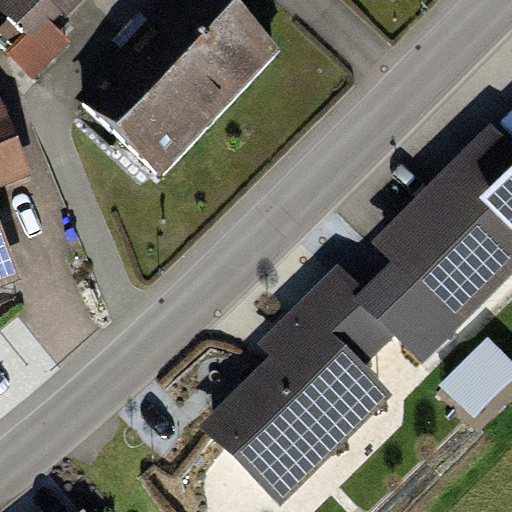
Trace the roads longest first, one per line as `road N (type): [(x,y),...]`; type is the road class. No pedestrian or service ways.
road 1 (secondary): [(498,0),(160,337),(0,472)]
road 2 (unknown): [(391,106),(292,37),(266,0)]
